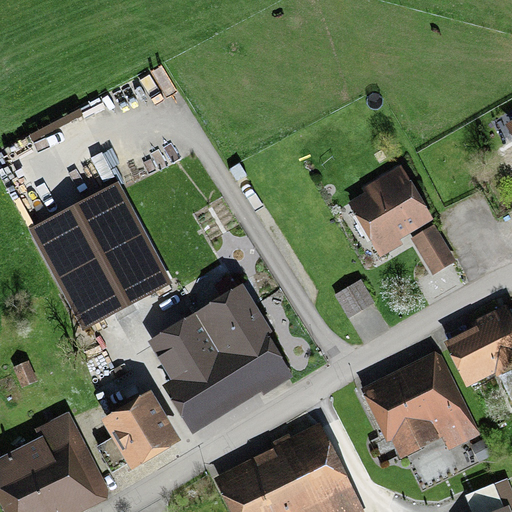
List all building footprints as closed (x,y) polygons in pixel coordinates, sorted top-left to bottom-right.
[(406,233),(428,221),(402,177),(347,210),(373,253),(406,233)] [(123,194),(32,238),(80,333),(170,288),(123,194)] [(428,221),(406,233),(435,281),(456,268),(428,221)] [(362,287),(338,301),(351,323),(375,309),(362,287)] [(241,291),(148,345),(172,387),(165,391),(192,438),(293,381),(241,291)] [(511,318),(445,349),(466,394),(511,372),(511,318)] [(438,357),(362,393),(397,467),(474,431),(438,357)] [(27,367),(14,373),(23,392),(36,386),(27,367)] [(150,393),(101,420),(132,475),(180,448),(150,393)] [(43,443),(0,465),(0,501),(5,511),(70,511),(111,491),(71,417),(39,434),(43,443)] [(368,511),(322,426),(214,484),(228,511),(368,511)]
